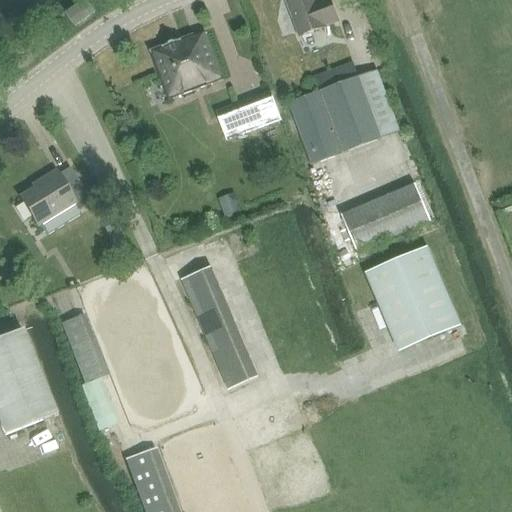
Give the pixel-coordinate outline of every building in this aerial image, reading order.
[(291,0),(287,2),(300,37),(325,28),(325,27),(338,23),(329,0),(322,0),(316,2),(314,0),(291,0)] [(66,16),(75,28),(95,13),(86,1),(66,16)] [(192,37),(150,52),(168,101),(223,81),(206,35),(194,40),(192,37)] [(320,94),(344,155),(382,140),(353,64),(316,79),(321,94),(320,94)] [(191,150),(241,131),(222,81),(172,100),(191,150)] [(270,94),(235,107),(245,135),(281,122),(270,94)] [(288,105),(311,166),(342,155),(319,94),(288,105)] [(42,185),(20,198),(37,225),(40,223),(74,203),(77,209),(89,202),(69,169),(58,176),(56,172),(41,182),(42,185)] [(176,193),(183,220),(232,208),(225,181),(176,193)] [(433,228),(417,189),(343,220),(359,259),(433,228)] [(267,223),(256,227),(263,245),(274,240),(267,223)] [(194,267),(204,265),(205,267),(214,265),(210,247),(191,251),(194,267)] [(428,248),(365,275),(399,354),(461,327),(428,248)] [(451,282),(460,278),(453,261),(444,265),(451,282)] [(184,286),(230,396),(260,384),(214,274),(184,286)] [(78,318),(60,325),(84,386),(101,380),(102,380),(79,321),(78,318)] [(0,339),(0,421),(6,436),(57,415),(22,330),(0,339)] [(284,392),(316,382),(302,335),(270,345),(284,392)] [(80,388),(89,410),(90,409),(99,432),(118,425),(101,380),(84,386),(80,388)] [(169,511),(148,452),(125,460),(143,511),(169,511)]
